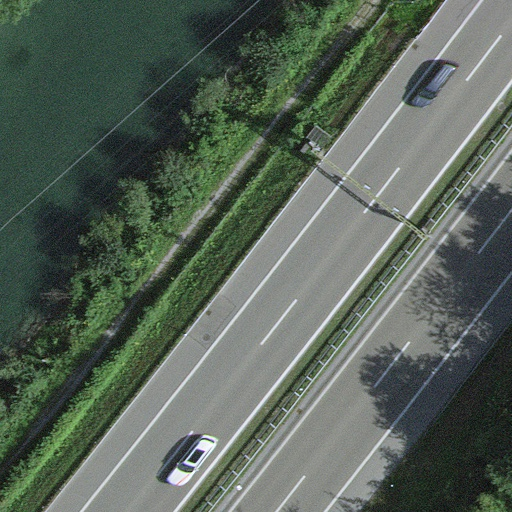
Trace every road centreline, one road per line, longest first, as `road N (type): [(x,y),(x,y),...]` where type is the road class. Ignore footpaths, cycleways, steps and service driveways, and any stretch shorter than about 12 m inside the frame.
road 1 (motorway): [(511,18),(126,511)]
road 2 (motorway): [(280,511),(511,215)]
